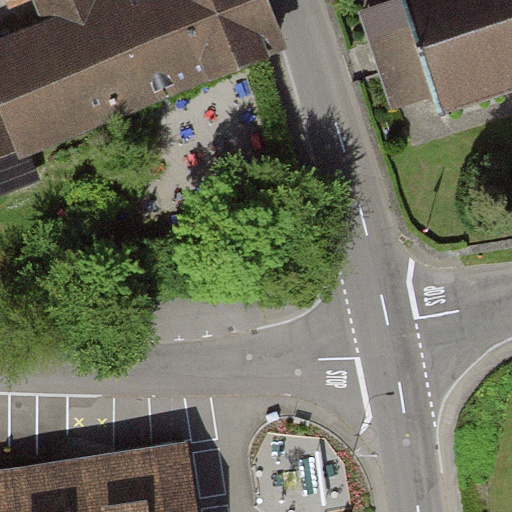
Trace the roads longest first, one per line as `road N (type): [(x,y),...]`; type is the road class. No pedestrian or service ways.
road 1 (residential): [(0,361),(106,369),(294,363),(360,359),(391,339)]
road 2 (tertiary): [(298,0),(391,339)]
road 3 (tertiary): [(391,339),(419,511)]
road 4 (residential): [(391,339),(416,320),(511,304)]
